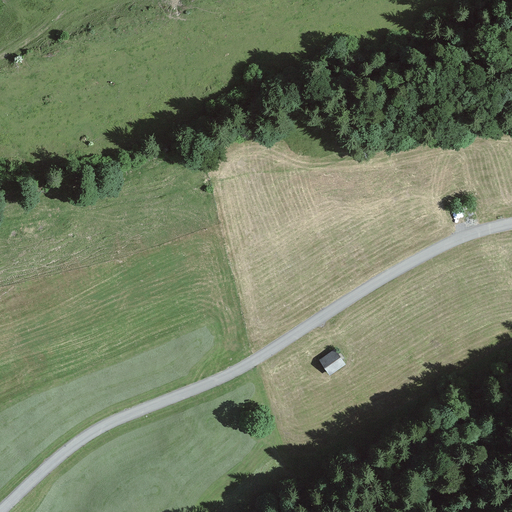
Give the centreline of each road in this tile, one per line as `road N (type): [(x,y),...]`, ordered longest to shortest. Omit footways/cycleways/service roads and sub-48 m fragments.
road 1 (unclassified): [(0,511),(98,429),(259,358),(440,247),(511,223)]
road 2 (track): [(0,94),(149,43)]
